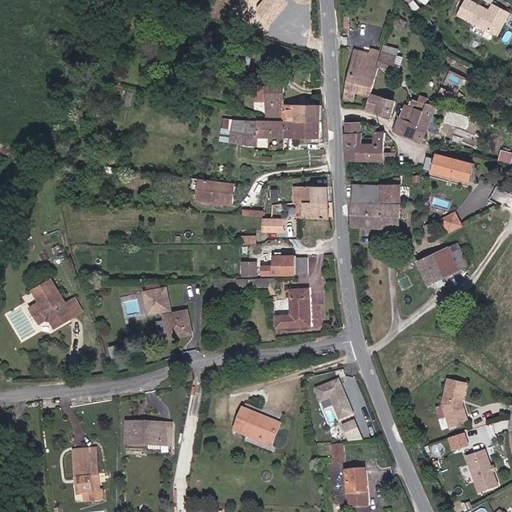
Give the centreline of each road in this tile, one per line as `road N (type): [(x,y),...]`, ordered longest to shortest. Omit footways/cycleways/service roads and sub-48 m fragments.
road 1 (residential): [(2,400),(357,340)]
road 2 (tertiary): [(357,340),(326,0)]
road 3 (tertiary): [(427,511),(357,340)]
